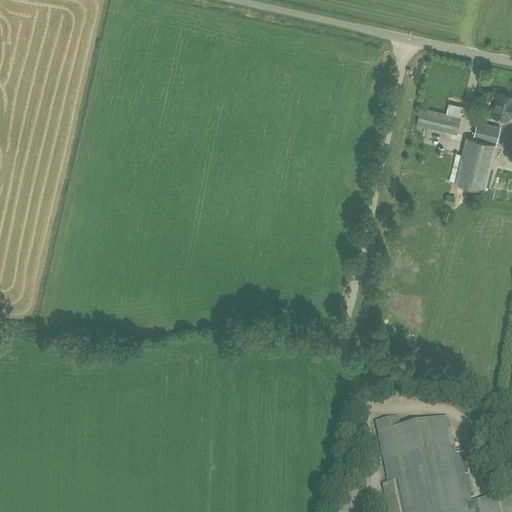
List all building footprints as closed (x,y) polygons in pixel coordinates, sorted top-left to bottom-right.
[(511,96),(496,93),(493,106),(491,107),(490,108),(489,109),(489,111),(490,112),(491,113),(491,115),(508,119),(509,115),(511,116),(511,96)] [(456,133),(459,117),(420,108),(417,124),(456,133)] [(499,126),(477,121),(473,137),(495,142),(499,126)] [(485,190),(495,144),(466,137),(455,183),(485,190)] [(397,417),(376,422),(383,454),(385,454),(386,458),(384,459),(385,464),(401,460),(406,459),(399,428),(397,417)] [(412,511),(462,511),(469,511),(467,503),(470,502),(468,493),(472,493),(468,475),(458,477),(447,418),(399,428),(406,459),(401,460),(412,511)] [(412,511),(401,460),(385,464),(389,484),(383,485),(388,511),(412,511)] [(511,511),(511,493),(470,502),(467,503),(469,511),(475,511),(511,511)]
